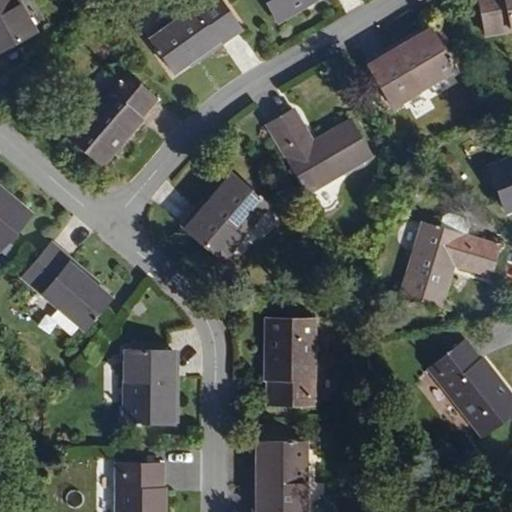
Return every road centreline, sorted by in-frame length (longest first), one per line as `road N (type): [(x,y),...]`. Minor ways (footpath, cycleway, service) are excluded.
road 1 (residential): [(96,219),(234,92),(389,0)]
road 2 (residential): [(208,511),(204,335),(192,313),(96,219)]
road 3 (residential): [(96,219),(0,145)]
